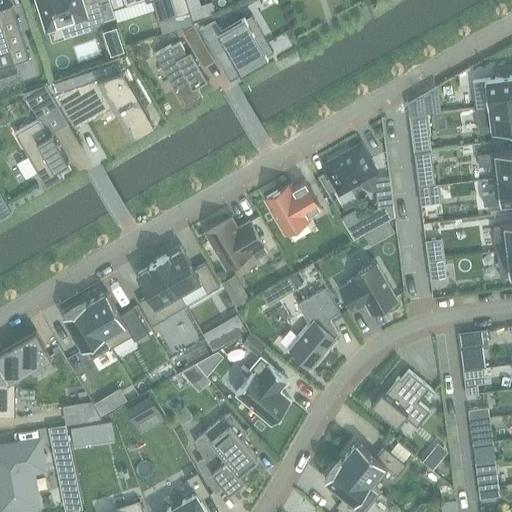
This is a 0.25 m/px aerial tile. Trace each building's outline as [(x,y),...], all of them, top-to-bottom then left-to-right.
[(38,0),(47,26),(85,13),(89,25),(104,20),(97,0),(38,0)] [(122,0),(124,5),(140,0),(151,0),(158,20),(177,14),(172,0),(122,0)] [(199,0),(185,0),(189,10),(192,19),(215,12),(211,0),(201,4),(199,0)] [(0,49),(8,47),(13,63),(29,58),(12,4),(0,7),(0,49)] [(250,11),(206,37),(213,50),(226,43),(242,71),(274,53),(250,11)] [(191,45),(202,39),(193,24),(183,30),(191,45)] [(117,26),(102,31),(110,56),(125,52),(117,26)] [(197,86),(207,80),(190,50),(187,52),(180,41),(171,46),(170,44),(154,53),(184,105),(202,95),(197,86)] [(123,70),(63,89),(70,101),(73,99),(84,117),(115,99),(135,134),(153,123),(123,70)] [(476,106),(511,100),(511,74),(472,80),(476,106)] [(409,114),(427,112),(424,91),(407,101),(409,114)] [(511,100),(476,106),(479,131),(511,126),(511,100)] [(429,132),(427,112),(409,114),(412,134),(429,132)] [(14,132),(46,186),(64,175),(59,166),(69,161),(51,131),(48,133),(39,118),(14,132)] [(373,188),(375,188),(375,178),(372,173),(377,170),(361,142),(323,163),(339,192),(360,180),(362,182),(364,184),(366,185),(368,186),(370,187),(373,188)] [(492,177),(511,174),(511,148),(477,153),(479,165),(490,163),(492,177)] [(432,165),(416,167),(418,187),(434,185),(432,165)] [(511,200),(511,174),(492,177),(494,191),(482,192),(484,204),(511,200)] [(389,176),(375,178),(375,188),(378,205),(393,203),(389,176)] [(308,186),(296,193),(290,182),(264,197),(285,232),(310,217),(309,215),(321,208),(308,186)] [(434,185),(418,187),(420,203),(440,200),(438,184),(434,185)] [(0,203),(0,217),(11,211),(5,201),(0,203)] [(226,266),(250,252),(254,258),(267,251),(250,220),(238,227),(231,216),(206,231),(226,266)] [(388,218),(377,225),(384,236),(395,229),(388,218)] [(496,250),(511,248),(511,221),(493,224),(496,250)] [(428,259),(444,257),(441,237),(425,239),(428,259)] [(159,259),(186,304),(179,292),(200,280),(207,292),(219,285),(205,261),(194,268),(184,252),(186,251),(181,243),(166,251),(167,254),(159,259)] [(511,248),(496,250),(500,276),(511,274),(511,248)] [(444,257),(428,259),(430,279),(446,277),(444,257)] [(150,293),(138,300),(152,324),(186,304),(159,259),(149,264),(150,265),(137,272),(150,293)] [(353,308),(365,301),(371,312),(397,297),(376,262),(351,277),(352,279),(340,286),(353,308)] [(297,275),(290,279),(295,288),(302,284),(297,275)] [(289,277),(275,285),(282,296),(295,288),(290,279),(289,277)] [(241,286),(228,294),(235,307),(249,299),(241,286)] [(85,301),(85,302),(111,346),(131,334),(134,339),(147,332),(132,306),(120,313),(107,290),(86,302),(85,301)] [(326,290),(317,296),(328,314),(337,309),(326,290)] [(309,323),(289,348),(311,367),(336,337),(335,336),(338,332),(328,314),(317,296),(315,292),(297,302),(309,323)] [(111,346),(85,302),(63,314),(89,359),(111,346)] [(237,313),(225,320),(235,339),(247,332),(237,313)] [(35,332),(0,351),(0,358),(2,362),(2,381),(0,380),(0,414),(15,415),(15,413),(14,413),(13,377),(48,356),(49,357),(51,356),(36,329),(34,331),(35,332)] [(459,342),(481,339),(480,329),(458,332),(459,342)] [(257,353),(265,344),(250,331),(242,340),(257,353)] [(254,370),(235,392),(272,423),(291,400),(279,389),(288,379),(260,356),(251,367),(254,370)] [(194,360),(181,369),(198,389),(210,379),(194,360)] [(381,389),(370,402),(397,424),(404,415),(417,425),(430,409),(418,400),(428,387),(432,390),(433,389),(408,369),(401,378),(398,376),(385,392),(381,389)] [(465,384),(466,394),(478,392),(477,382),(465,384)] [(119,392),(107,399),(113,410),(125,403),(119,392)] [(149,394),(126,407),(134,421),(157,408),(149,394)] [(107,399),(95,405),(101,416),(113,410),(107,399)] [(91,401),(64,406),(67,422),(100,417),(91,401)] [(185,406),(176,413),(183,422),(192,415),(185,406)] [(488,406),(468,408),(469,418),(489,416),(488,406)] [(230,410),(205,430),(244,478),(245,478),(241,474),(255,463),(253,460),(257,457),(241,437),(247,431),(230,410)] [(469,418),(471,428),(491,426),(489,416),(469,418)] [(114,438),(111,420),(70,427),(73,444),(114,438)] [(244,478),(205,430),(194,439),(203,455),(197,460),(213,489),(221,482),(229,491),(244,478)] [(32,469),(42,468),(38,440),(0,445),(0,479),(1,488),(0,488),(0,510),(37,504),(32,469)] [(385,465),(397,474),(406,464),(384,446),(376,456),(357,440),(341,459),(340,458),(340,459),(380,492),(380,491),(370,483),(385,465)] [(437,442),(432,448),(442,456),(447,450),(437,442)] [(70,445),(55,448),(62,486),(77,483),(70,445)] [(475,465),(476,465),(495,463),(494,453),(474,455),(475,465)] [(365,510),(380,492),(340,459),(324,478),(344,494),(336,505),(344,511),(365,511),(367,511),(365,510)] [(171,506),(161,511),(207,511),(200,499),(210,493),(197,471),(186,477),(195,493),(182,500),(171,506)] [(478,487),(498,485),(497,475),(477,477),(478,487)] [(480,497),(499,495),(498,485),(478,487),(480,497)] [(117,511),(142,511),(139,499),(116,507),(117,511)]
